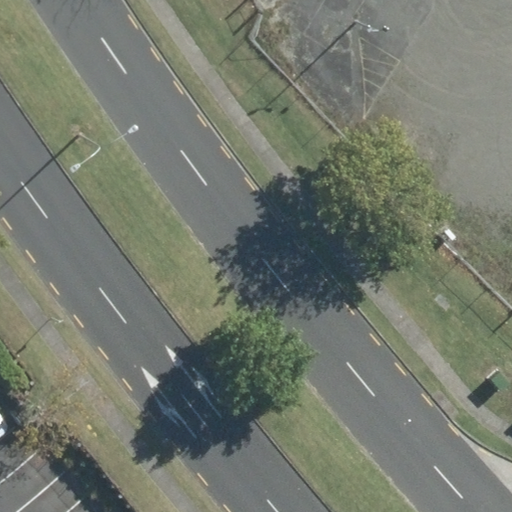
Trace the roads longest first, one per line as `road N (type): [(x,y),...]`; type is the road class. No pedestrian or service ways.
road 1 (secondary): [(74,0),(192,168),(360,380),(490,511)]
road 2 (secondary): [(275,511),(0,151)]
